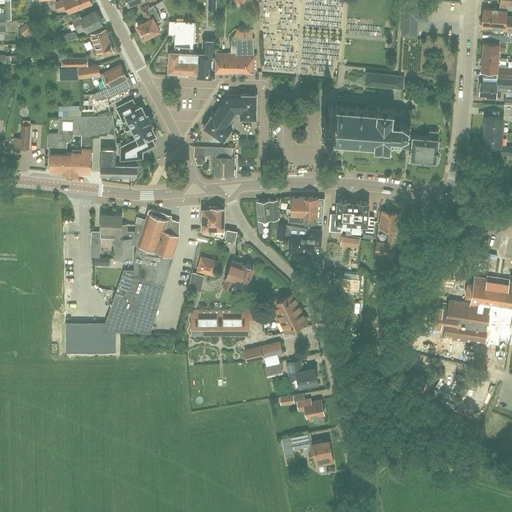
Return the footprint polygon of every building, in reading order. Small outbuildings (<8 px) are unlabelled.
[(69,12),(92,3),(90,0),(61,0),(55,3),(59,11),(67,8),(69,12)] [(200,0),(201,11),(209,11),(208,0),(200,0)] [(411,5),(404,5),(402,35),(417,36),(418,21),(428,21),(429,3),(411,2),(411,5)] [(166,26),(170,27),(170,21),(168,16),(161,20),(154,6),(150,8),(148,5),(141,9),(147,21),(138,26),(141,32),(139,33),(141,37),(143,36),(144,38),(159,30),(166,26)] [(493,28),(492,33),(500,34),(510,35),(511,35),(511,15),(507,15),(507,10),(483,8),(482,19),(480,20),(480,23),(482,24),(482,27),(493,28)] [(87,31),(102,23),(96,11),(81,18),(81,19),(74,23),(76,29),(84,25),(87,31)] [(170,21),(170,27),(170,33),(176,34),(175,51),(171,51),(169,71),(179,72),(179,75),(183,75),(188,75),(188,72),(198,73),(198,53),(197,53),(193,52),(195,22),(170,21)] [(35,32),(31,24),(23,29),(27,36),(35,32)] [(99,57),(114,52),(110,41),(106,30),(91,34),(99,57)] [(39,41),(48,53),(59,45),(50,33),(39,41)] [(215,69),(215,73),(230,74),(230,71),(257,72),(257,62),(256,54),(254,53),(254,38),(236,38),(234,35),(232,40),(231,44),(231,52),(229,52),(229,53),(215,53),(215,63),(215,69)] [(203,39),(203,43),(202,52),(197,52),(197,53),(198,53),(198,73),(198,77),(208,77),(215,77),(215,73),(215,69),(213,69),(213,55),(215,55),(215,40),(203,39)] [(483,56),(499,57),(499,50),(506,50),(506,44),(499,44),(499,43),(484,42),(483,56)] [(506,78),(511,79),(511,68),(507,68),(507,65),(498,65),(499,57),(483,56),(481,71),(497,72),(506,73),(506,78)] [(62,57),(62,66),(87,66),(87,57),(62,57)] [(99,64),(78,68),(79,78),(101,75),(99,64)] [(108,98),(118,93),(133,86),(130,80),(128,81),(120,65),(101,75),(107,87),(94,94),(96,99),(95,99),(108,97),(108,98)] [(77,67),(60,68),(60,78),(77,78),(77,67)] [(399,75),(366,72),(365,85),(403,88),(404,75),(399,75)] [(497,83),(481,82),(480,94),(487,94),(486,96),(496,97),(497,92),(502,92),(502,91),(511,91),(511,79),(506,78),(498,78),(497,83)] [(428,86),(411,81),(408,91),(425,97),(428,86)] [(232,128),(227,124),(233,117),(241,117),(241,118),(256,118),(257,94),(241,94),(241,95),(227,95),(213,115),(212,114),(204,127),(223,140),(225,138),(227,138),(229,137),(230,134),(231,132),(230,130),(232,128)] [(152,124),(152,122),(149,116),(148,115),(148,114),(147,114),(147,115),(146,115),(142,106),(141,105),(140,106),(137,108),(132,100),(116,108),(121,116),(123,121),(128,119),(137,139),(127,144),(123,146),(120,147),(120,161),(128,160),(142,159),(142,152),(155,145),(151,137),(155,135),(156,135),(155,134),(151,125),(152,125),(153,124),(153,123),(152,124)] [(404,113),(404,110),(393,109),(394,107),(392,107),(391,109),(380,108),(380,106),(377,106),(376,108),(368,107),(368,105),(367,105),(366,107),(358,106),(358,104),(356,104),(356,106),(348,106),(348,104),(346,104),(346,106),(338,105),(338,103),(337,103),(336,105),(333,104),(333,102),(332,102),(331,104),(329,104),(329,106),(331,106),(331,113),(327,112),(325,111),(325,113),(323,117),(322,117),(321,130),(325,133),(329,133),(328,140),(325,140),(325,142),(328,142),(328,145),(330,145),(330,142),(334,142),(334,145),(336,145),(336,142),(344,143),(344,146),(346,146),(346,143),(354,144),(354,147),(356,147),(356,144),(364,145),(363,148),(365,148),(365,145),(373,146),(373,148),(376,149),(377,146),(388,147),(388,150),(390,150),(391,148),(394,148),(394,147),(399,147),(399,148),(402,149),(402,148),(411,149),(413,136),(411,135),(409,133),(410,127),(412,125),(411,124),(408,125),(403,121),(404,119),(403,119),(403,113),(404,113)] [(73,116),(73,135),(82,135),(81,142),(91,142),(91,136),(98,136),(98,134),(105,134),(106,132),(115,132),(113,114),(97,116),(80,116),(73,116)] [(68,156),(68,152),(67,152),(67,141),(68,141),(69,116),(64,116),(59,117),(59,120),(59,133),(50,133),(49,153),(51,153),(60,153),(60,155),(68,156)] [(485,131),(502,132),(503,118),(487,117),(486,124),(485,124),(485,130),(486,130),(485,131)] [(22,124),(21,144),(20,147),(28,148),(30,125),(22,124)] [(413,136),(411,149),(411,158),(437,161),(437,153),(438,152),(439,146),(438,146),(439,138),(438,137),(439,131),(430,130),(430,137),(413,135),(413,136)] [(485,131),(484,144),(484,145),(486,146),(491,147),(492,146),(501,146),(502,132),(485,131)] [(511,146),(510,146),(502,145),(502,155),(511,155),(511,146)] [(131,175),(137,164),(115,163),(116,147),(101,147),(101,164),(102,164),(102,173),(109,173),(109,175),(112,175),(112,176),(120,176),(131,176),(131,175)] [(220,155),(220,157),(214,157),(213,176),(233,176),(234,158),(232,158),(232,147),(217,147),(217,155),(220,155)] [(259,174),(260,148),(242,147),(242,173),(259,174)] [(72,152),(68,152),(68,156),(60,155),(60,153),(51,153),(51,171),(63,171),(78,172),(91,172),(91,148),(81,148),(81,151),(72,150),(72,152)] [(206,160),(207,157),(194,156),(198,165),(198,164),(202,164),(206,160)] [(0,168),(16,170),(17,159),(0,157),(0,168)] [(309,224),(310,197),(293,196),(292,214),(289,214),(289,220),(309,224)] [(323,224),(325,197),(310,197),(309,224),(310,225),(311,222),(323,224)] [(257,201),(258,220),(279,219),(278,200),(257,201)] [(336,218),(330,218),(329,231),(342,232),(342,223),(351,224),(351,229),(353,203),(348,203),(349,201),(338,200),(336,218)] [(367,220),(368,216),(369,202),(358,201),(357,203),(353,203),(351,229),(352,224),(366,225),(366,233),(373,234),(374,221),(367,220)] [(203,207),(203,223),(202,235),(224,240),(226,229),(224,229),(224,208),(203,207)] [(146,218),(145,221),(141,232),(143,232),(142,234),(133,234),(133,238),(132,242),(137,244),(134,254),(133,270),(123,270),(102,331),(150,333),(179,236),(179,224),(168,220),(167,219),(169,214),(161,212),(149,209),(146,218)] [(375,254),(393,257),(399,222),(398,221),(399,214),(382,211),(379,228),(390,230),(388,244),(377,242),(375,254)] [(121,232),(122,223),(122,215),(102,214),(101,231),(102,231),(101,237),(108,238),(108,231),(115,232),(121,232)] [(132,242),(133,238),(127,237),(128,224),(122,223),(121,232),(115,232),(115,237),(114,236),(113,259),(132,259),(132,242)] [(279,224),(278,238),(286,239),(287,225),(279,224)] [(235,241),(237,231),(228,230),(226,239),(235,241)] [(320,245),(321,231),(308,230),(308,236),(292,235),(290,253),(313,254),(314,245),(320,245)] [(341,245),(357,247),(358,239),(342,237),(341,245)] [(198,270),(209,273),(216,275),(220,262),(212,260),(202,257),(198,270)] [(247,287),(254,268),(253,267),(251,265),(248,264),(246,265),(245,264),(244,265),(233,261),(226,279),(227,280),(224,287),(232,290),(234,282),(247,287)] [(188,289),(194,291),(191,306),(197,307),(200,292),(204,276),(192,273),(188,289)] [(421,322),(427,323),(427,326),(445,329),(444,335),(485,342),(485,341),(498,343),(499,342),(499,338),(511,340),(511,282),(476,276),(474,283),(467,282),(465,297),(472,298),(471,302),(450,299),(449,305),(431,302),(429,312),(423,311),(421,322)] [(337,279),(336,288),(339,289),(339,292),(358,294),(360,282),(337,279)] [(271,300),(279,315),(300,305),(294,293),(282,299),(280,295),(271,300)] [(300,305),(279,315),(286,331),(307,321),(300,305)] [(205,310),(192,310),(192,338),(205,338),(205,310)] [(205,310),(205,338),(219,338),(219,310),(205,310)] [(219,310),(219,338),(233,338),(232,310),(219,310)] [(232,310),(233,338),(248,338),(248,310),(232,310)] [(264,358),(283,353),(280,340),(261,345),(264,358)] [(493,353),(493,363),(503,363),(504,353),(493,353)] [(300,386),(318,382),(315,368),(299,371),(297,360),(287,362),(291,379),(298,378),(300,386)] [(295,403),(293,394),(280,397),(281,405),(295,403)] [(325,412),(326,411),(325,407),(323,406),(322,399),(311,401),(311,398),(297,401),(299,410),(306,409),(307,418),(314,416),(315,423),(325,421),(323,415),(325,414),(325,413),(325,412)] [(456,427),(461,429),(464,423),(459,420),(456,427)] [(317,465),(334,462),(332,454),(330,440),(324,441),(323,438),(312,440),(310,432),(290,436),(293,450),(308,447),(309,451),(313,450),(315,457),(317,465)]
